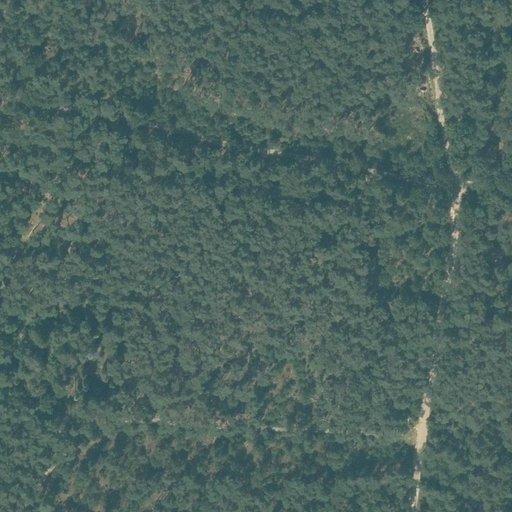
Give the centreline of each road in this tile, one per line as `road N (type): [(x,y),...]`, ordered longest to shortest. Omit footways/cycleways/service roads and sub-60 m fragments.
road 1 (track): [(511,189),(445,189),(409,174),(0,97)]
road 2 (track): [(419,0),(449,206),(427,416),(407,511)]
